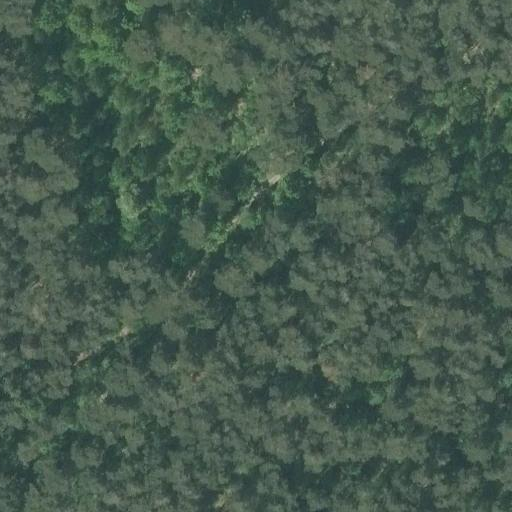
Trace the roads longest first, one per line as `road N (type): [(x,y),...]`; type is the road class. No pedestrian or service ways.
road 1 (track): [(0,382),(60,337),(120,323),(150,295),(203,212),(345,110),(454,51),(511,53)]
road 2 (track): [(511,444),(396,511)]
